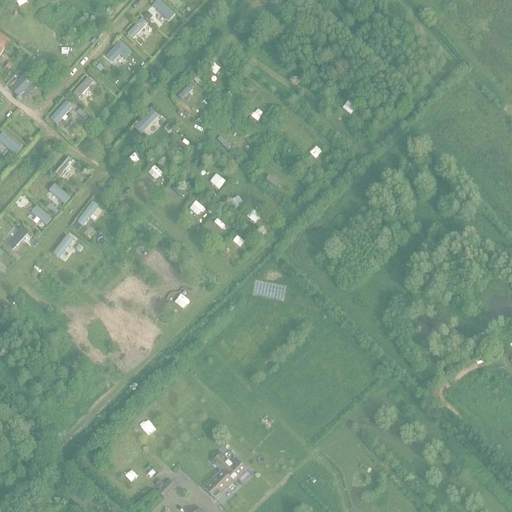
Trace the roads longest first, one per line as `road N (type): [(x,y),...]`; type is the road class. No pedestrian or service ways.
road 1 (track): [(0,89),(32,116),(140,0)]
road 2 (unclassified): [(94,511),(0,432)]
